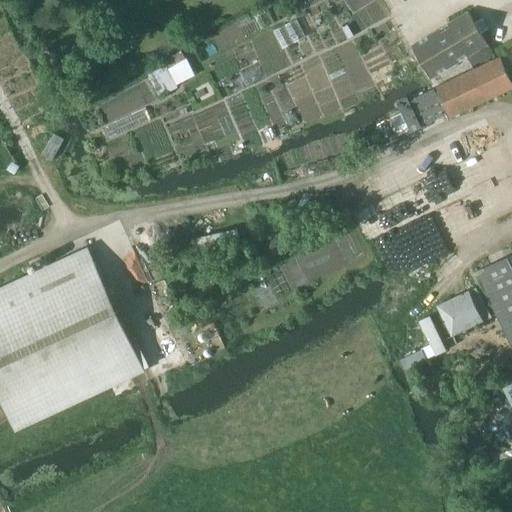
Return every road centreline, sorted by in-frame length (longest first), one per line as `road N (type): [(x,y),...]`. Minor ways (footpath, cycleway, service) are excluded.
road 1 (track): [(511,121),(482,117),(323,181),(71,229),(0,267)]
road 2 (track): [(0,90),(71,229)]
